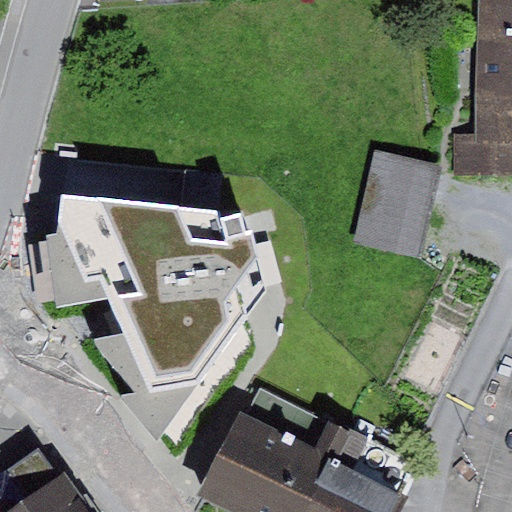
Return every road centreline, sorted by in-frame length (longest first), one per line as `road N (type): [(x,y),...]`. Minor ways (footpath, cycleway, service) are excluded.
road 1 (residential): [(0,340),(155,511)]
road 2 (residential): [(433,511),(440,452),(511,298)]
road 3 (residential): [(56,0),(0,215)]
